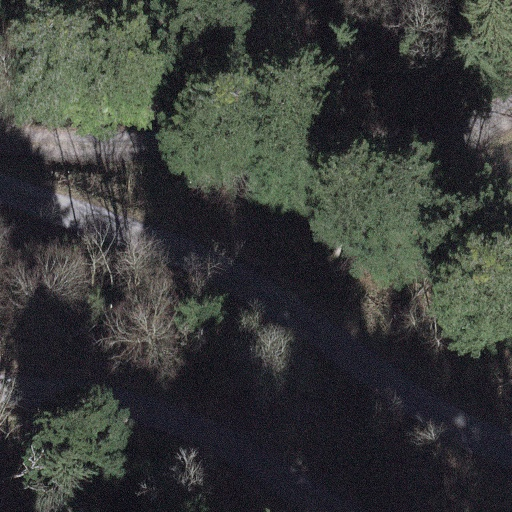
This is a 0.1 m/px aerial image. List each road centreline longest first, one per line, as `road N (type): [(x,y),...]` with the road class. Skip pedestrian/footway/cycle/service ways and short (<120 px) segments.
road 1 (track): [(511,446),(435,414),(261,295),(185,256),(0,187)]
road 2 (track): [(511,103),(463,131),(351,147),(0,141)]
road 3 (track): [(0,387),(158,414),(255,459),(337,511)]
